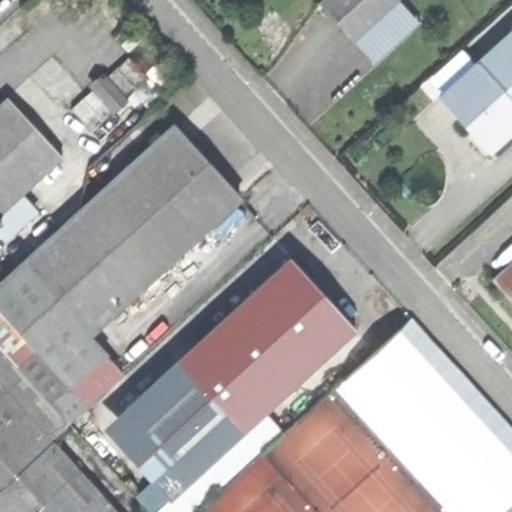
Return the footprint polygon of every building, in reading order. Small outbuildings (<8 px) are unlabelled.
[(336,21),(354,41),(373,24),(399,0),(324,0),(320,4),(336,21)] [(386,39),(373,24),(354,41),(367,56),(386,39)] [(465,123),(492,153),(511,134),(511,33),(441,98),(465,123)] [(128,57),(106,77),(126,99),(148,79),(128,57)] [(106,77),(94,88),(114,110),(126,99),(106,77)] [(94,88),(72,108),(92,130),(114,110),(94,88)] [(0,213),(21,195),(62,157),(8,98),(0,104),(0,213)] [(210,166),(174,126),(153,145),(136,160),(23,263),(90,337),(127,303),(241,200),(210,166)] [(131,155),(136,160),(153,145),(148,140),(131,155)] [(35,211),(21,195),(0,213),(0,236),(3,240),(35,211)] [(318,288),(289,256),(176,359),(243,433),(356,329),(318,288)] [(511,299),(511,261),(493,279),(511,299)] [(140,317),(127,303),(90,337),(23,263),(0,284),(0,313),(65,385),(140,317)] [(511,423),(419,315),(340,381),(450,511),(496,511),(511,499),(511,423)] [(160,339),(140,317),(65,385),(49,400),(69,422),(160,339)] [(6,353),(0,358),(0,382),(52,439),(69,422),(49,400),(6,353)] [(192,480),(243,433),(176,359),(124,407),(175,461),(192,480)] [(0,494),(56,443),(52,439),(0,382),(0,494)] [(105,425),(155,479),(175,461),(124,407),(105,425)] [(118,511),(56,443),(0,494),(0,511),(118,511)] [(172,498),(192,480),(175,461),(155,479),(172,498)]
